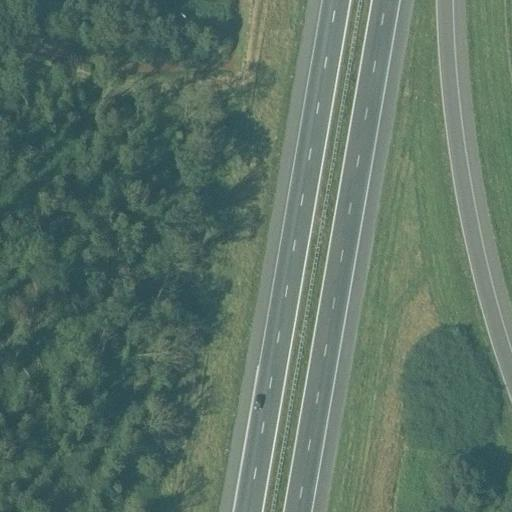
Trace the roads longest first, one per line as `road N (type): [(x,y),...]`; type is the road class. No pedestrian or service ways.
road 1 (motorway): [(300,511),(389,0)]
road 2 (motorway): [(333,0),(247,511)]
road 3 (motorway): [(511,380),(465,209),(442,0)]
road 4 (unclassified): [(205,48),(0,20)]
